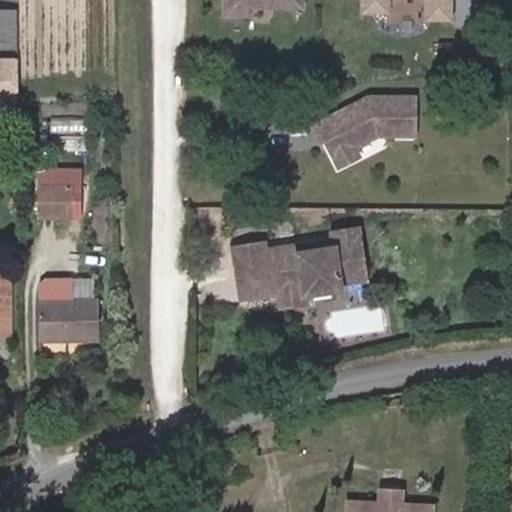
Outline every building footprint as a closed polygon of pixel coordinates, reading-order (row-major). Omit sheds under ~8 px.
[(256,13),(245,0),(240,0),(234,0),(235,22),(256,22),(256,13)] [(244,0),(245,0),(256,13),(311,14),(311,0),(244,0)] [(352,0),(352,16),(377,16),(377,0),(352,0)] [(449,14),(448,0),(425,0),(425,14),(449,14)] [(9,20),(0,20),(0,56),(9,56),(9,20)] [(0,111),(9,111),(9,73),(0,72),(0,111)] [(374,96),(320,122),(337,157),(382,136),(404,136),(403,96),(374,96)] [(44,169),(43,178),(83,179),(83,169),(44,169)] [(34,226),(57,226),(57,196),(33,196),(34,226)] [(68,196),(57,196),(57,226),(69,226),(68,196)] [(301,292),(303,297),(341,293),(340,286),(367,282),(358,229),(332,234),(333,242),(334,249),(332,249),(292,255),(284,256),(283,255),(278,250),(265,252),(262,244),(232,249),(240,301),(277,295),(301,292)] [(333,242),(278,250),(283,255),(284,256),(292,255),(332,249),(334,249),(333,242)] [(0,344),(11,344),(11,284),(0,284),(0,344)] [(95,350),(94,312),(65,312),(65,291),(41,292),(36,297),(36,313),(34,313),(35,352),(95,350)] [(304,306),(303,297),(301,292),(277,295),(279,309),(304,306)] [(382,503),(410,505),(410,490),(382,489),(382,503)] [(437,511),(438,506),(410,505),(353,503),(352,511),(437,511)]
